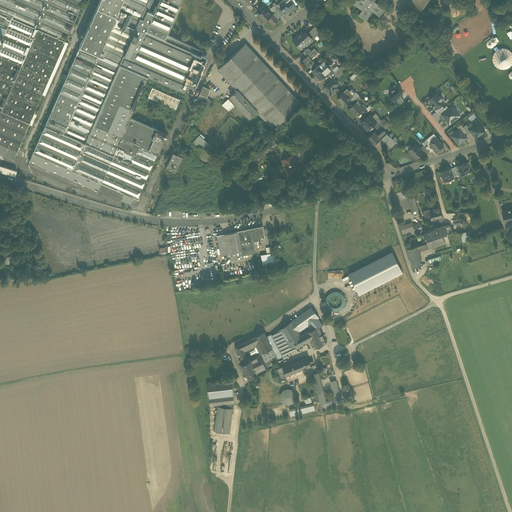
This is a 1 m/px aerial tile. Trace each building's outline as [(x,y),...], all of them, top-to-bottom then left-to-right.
[(0,0),(0,55),(22,65),(50,0),(0,0)] [(82,0),(50,0),(22,65),(49,77),(65,40),(66,38),(72,24),(82,0)] [(99,0),(96,7),(115,16),(122,0),(99,0)] [(98,54),(98,55),(148,77),(184,93),(188,85),(200,56),(164,40),(180,3),(172,0),(158,0),(153,13),(147,10),(151,0),(122,0),(115,16),(98,54)] [(282,11),(285,14),(289,11),(288,11),(291,9),(292,10),(296,7),(290,0),(288,0),(285,3),(280,7),(282,10),(281,10),(282,11)] [(359,14),(366,19),(373,10),(379,15),(385,8),(378,2),(375,0),(374,0),(354,0),(353,2),(362,9),(359,14)] [(428,0),(411,0),(408,5),(419,13),(428,0)] [(180,3),(164,40),(200,56),(201,54),(203,51),(166,35),(180,3)] [(98,54),(115,16),(96,7),(83,38),(79,46),(98,54)] [(268,19),(273,25),(278,20),(278,19),(279,17),(275,12),(272,15),(265,8),(261,12),(259,15),(262,17),(261,17),(265,22),(268,19)] [(282,15),(280,13),(276,8),(273,11),(275,12),(279,17),(282,15)] [(66,38),(69,39),(72,32),(75,25),(72,24),(66,38)] [(309,32),(315,38),(321,32),(315,26),(309,32)] [(309,43),(313,40),(307,33),(304,37),(300,33),(293,39),(300,48),(307,41),(309,43)] [(63,53),(68,42),(65,40),(49,77),(42,94),(45,95),(63,53)] [(256,111),(273,129),(301,103),(245,43),(217,69),(237,90),(256,111)] [(49,116),(33,153),(101,183),(133,197),(134,198),(134,199),(138,200),(139,200),(140,196),(139,196),(158,153),(148,149),(157,130),(157,129),(130,117),(139,97),(148,77),(98,55),(79,46),(74,58),(53,107),(49,116)] [(302,60),(308,67),(314,62),(310,58),(314,55),(315,56),(318,53),(314,48),(311,51),(308,48),(304,52),(306,54),(308,55),(302,60)] [(206,56),(201,54),(200,56),(188,85),(194,87),(201,72),(200,71),(206,56)] [(19,147),(29,124),(34,113),(42,94),(49,77),(22,65),(0,55),(0,143),(8,147),(17,151),(19,147)] [(331,70),(327,66),(324,69),(320,65),(313,71),(320,79),(327,73),(331,70)] [(332,90),(334,92),(337,89),(335,87),(338,84),(333,78),(326,85),(331,91),(332,90)] [(199,100),(202,101),(205,96),(206,97),(210,89),(203,86),(197,99),(199,100)] [(403,94),(397,86),(392,89),(389,92),(395,100),(400,96),(403,94)] [(148,97),(175,109),(180,99),(152,87),(148,97)] [(341,94),(341,95),(344,93),(350,99),(353,96),(352,95),(353,95),(349,91),(347,88),(341,94)] [(230,97),(249,118),(256,111),(237,90),(230,97)] [(349,101),(351,103),(359,95),(356,92),(355,92),(353,95),(352,95),(353,96),(350,99),(349,101)] [(350,99),(344,93),(341,95),(338,98),(342,103),(343,102),(345,104),(349,101),(350,99)] [(435,106),(436,108),(442,104),(444,102),(441,99),(443,98),(440,95),(439,96),(436,93),(429,99),(433,104),(432,104),(434,107),(435,106)] [(404,101),(400,96),(395,100),(393,101),(397,107),(404,101)] [(235,105),(228,99),(222,105),(229,111),(235,105)] [(348,109),(355,117),(361,111),(365,108),(361,104),(357,107),(354,104),(348,109)] [(437,113),(440,111),(444,108),(442,104),(436,108),(434,110),(437,113)] [(440,111),(442,114),(449,108),(447,105),(444,108),(440,111)] [(442,114),(445,119),(446,118),(447,120),(446,121),(449,124),(459,115),(456,111),(455,111),(454,109),(454,108),(452,106),(449,108),(442,114)] [(462,112),(457,106),(454,108),(454,109),(455,111),(456,111),(459,115),(462,112)] [(369,128),(373,124),(375,122),(374,121),(373,120),(374,119),(370,114),(366,117),(365,117),(364,118),(363,120),(364,121),(361,123),(366,128),(368,128),(369,128)] [(375,127),(380,122),(382,120),(379,117),(375,120),(374,121),(375,122),(373,124),(375,127)] [(469,128),(469,129),(471,132),(475,137),(480,133),(481,134),(485,131),(478,122),(473,125),(469,128)] [(459,128),(464,134),(467,132),(463,127),(461,124),(458,127),(459,129),(459,128)] [(463,127),(467,132),(468,134),(471,132),(469,129),(469,128),(467,125),(466,124),(463,127)] [(451,136),(458,144),(463,140),(464,140),(467,138),(464,134),(459,128),(459,129),(455,132),(454,132),(455,133),(451,136)] [(166,134),(157,130),(148,149),(158,153),(166,134)] [(374,145),(380,139),(387,133),(384,130),(378,135),(374,132),(367,138),(373,145),(374,145)] [(384,141),(386,140),(390,136),(387,133),(380,139),(383,142),(384,141)] [(198,145),(202,148),(203,146),(206,143),(198,136),(192,143),(197,146),(198,145)] [(392,139),(390,136),(386,140),(388,142),(386,144),(390,148),(395,142),(392,139)] [(434,149),(436,152),(444,146),(437,138),(430,144),(434,149)] [(374,145),(377,148),(383,142),(380,139),(374,145)] [(268,145),(261,150),(261,149),(246,159),(250,164),(264,154),(265,153),(277,145),(274,141),(268,145)] [(429,151),(430,152),(434,149),(430,144),(429,142),(424,145),(429,151)] [(409,151),(416,159),(423,152),(420,148),(416,143),(412,147),(412,148),(409,151)] [(424,151),(427,154),(429,151),(424,145),(423,145),(420,148),(423,152),(424,151)] [(101,183),(33,153),(29,162),(97,192),(98,190),(101,183)] [(166,169),(175,173),(177,167),(182,157),(178,155),(172,153),(166,169)] [(282,161),(288,173),(299,168),(293,155),(282,161)] [(470,171),(467,162),(457,166),(460,175),(464,173),(470,171)] [(0,172),(15,177),(17,171),(0,165),(0,172)] [(444,181),(453,178),(453,177),(450,169),(450,168),(441,171),(444,181)] [(133,197),(101,183),(98,190),(130,205),(133,197)] [(409,198),(412,211),(417,210),(414,197),(409,198)] [(511,208),(502,211),(506,223),(511,221),(511,208)] [(439,222),(441,226),(445,225),(444,223),(444,221),(440,209),(430,212),(429,209),(426,209),(426,211),(424,211),(427,221),(439,218),(439,222)] [(420,223),(412,225),(414,231),(418,230),(420,233),(424,232),(422,227),(420,223)] [(403,235),(414,231),(412,225),(401,228),(403,235)] [(441,226),(434,229),(436,237),(442,235),(447,234),(445,225),(441,226)] [(235,252),(236,256),(256,252),(253,238),(264,236),(263,226),(238,231),(217,235),(221,255),(232,253),(235,252)] [(426,240),(436,237),(434,229),(427,231),(428,232),(420,235),(422,239),(425,238),(426,240)] [(468,231),(461,233),(462,242),(469,241),(468,231)] [(444,243),(442,235),(436,237),(426,240),(427,243),(429,248),(444,243),(445,243),(444,243)] [(427,243),(416,246),(418,252),(429,248),(427,243)] [(422,264),(418,252),(416,246),(407,249),(413,267),(422,264)] [(275,252),(261,255),(263,265),(276,262),(275,252)] [(359,294),(402,272),(392,252),(349,274),(359,294)] [(326,302),(326,305),(329,303),(329,301),(329,298),(331,296),(333,295),(336,295),(338,295),(340,297),(342,299),(344,297),(343,295),(340,293),(337,292),(334,292),(331,292),(329,294),(327,296),(326,299),(326,302)] [(329,303),(326,305),(328,308),(330,310),(333,311),(336,311),(339,310),(342,308),(344,306),(345,303),(345,300),(344,297),(342,299),(342,302),(341,304),(340,306),(338,308),(335,308),(332,307),(330,306),(329,303)] [(299,332),(307,325),(318,318),(319,317),(311,307),(292,321),(299,332)] [(323,325),(318,318),(307,325),(311,330),(319,327),(323,325)] [(281,328),(289,341),(293,339),(297,347),(310,340),(307,333),(301,335),(299,332),(292,321),(281,328)] [(314,349),(326,343),(319,327),(311,330),(306,332),(307,333),(310,340),(314,349)] [(285,354),(291,351),(286,343),(289,341),(281,328),(271,335),(282,356),(283,359),(286,358),(285,354)] [(264,332),(254,337),(257,342),(263,353),(272,348),(267,337),(264,332)] [(271,335),(267,337),(272,348),(275,354),(278,359),(282,356),(271,335)] [(235,346),(237,352),(243,349),(257,342),(254,337),(235,346)] [(291,351),(297,347),(293,339),(289,341),(286,343),(291,351)] [(275,354),(272,348),(263,353),(263,354),(260,356),(264,363),(275,354)] [(249,361),(246,354),(240,357),(243,364),(249,361)] [(278,359),(275,354),(264,363),(266,367),(278,359)] [(260,356),(251,360),(256,370),(255,370),(256,372),(266,367),(264,363),(260,356)] [(311,366),(310,363),(309,360),(308,357),(282,367),(286,376),(302,370),(308,368),(311,366)] [(251,372),(255,370),(256,370),(251,360),(249,361),(243,364),(241,365),(246,375),(251,372)] [(279,379),(286,376),(282,367),(275,369),(279,379)] [(304,375),(304,373),(303,373),(302,370),(286,376),(288,381),(304,375)] [(313,374),(321,408),(342,403),(336,380),(332,381),(336,400),(325,403),(317,373),(313,374)] [(319,373),(317,373),(325,403),(336,400),(332,381),(330,381),(334,398),(326,400),(319,373)] [(207,383),(209,398),(233,395),(234,395),(232,380),(207,383)] [(285,404),(289,404),(292,403),(295,400),(295,396),(294,392),(291,389),(287,389),(283,390),(281,393),(280,397),(282,401),(285,404)] [(210,406),(218,405),(234,403),(233,395),(209,398),(210,406)] [(230,433),(234,403),(218,405),(214,431),(230,433)] [(289,409),(290,414),(313,409),(312,404),(289,409)]
